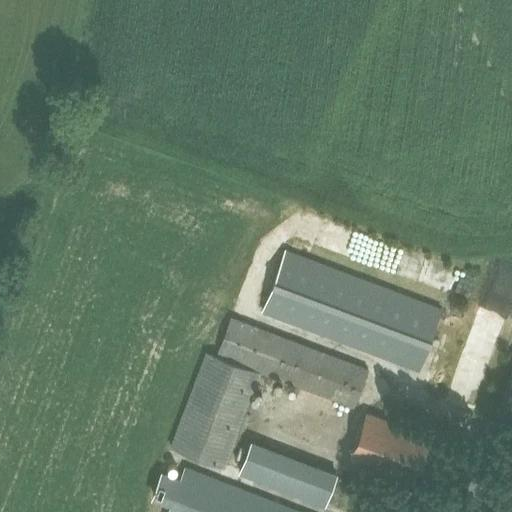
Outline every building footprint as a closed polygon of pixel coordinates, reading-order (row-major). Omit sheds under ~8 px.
[(419,369),(442,309),(285,250),(263,310),(419,369)] [(432,267),(425,288),(463,300),(470,279),(432,267)] [(231,317),(217,354),(354,405),(368,369),(231,317)] [(171,446),(225,466),(260,372),(207,352),(171,446)] [(350,455),(413,479),(430,436),(367,412),(350,455)] [(251,441),(240,471),(325,503),(337,474),(251,441)] [(303,511),(185,466),(167,511),(303,511)]
